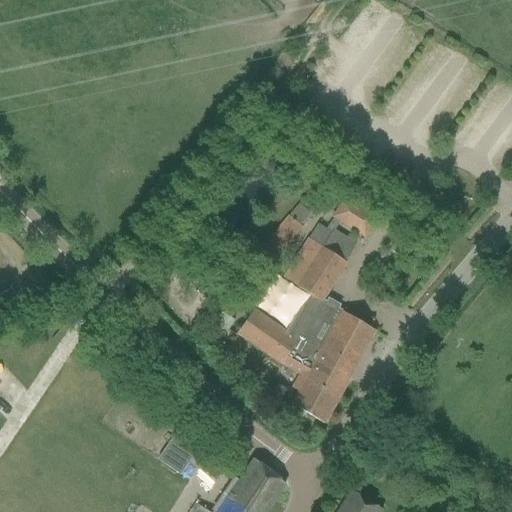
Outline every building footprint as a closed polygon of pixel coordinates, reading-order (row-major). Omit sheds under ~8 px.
[(344,197),(330,217),(364,239),(377,218),(344,197)] [(287,216),(263,245),(277,257),(301,227),(287,216)] [(331,229),(320,247),(343,262),(355,244),(331,229)] [(320,247),(306,239),(281,278),(307,295),(321,303),(346,264),(343,262),(320,247)] [(279,343),(246,319),(235,334),(279,366),(304,379),(290,405),(323,425),(374,332),(336,311),(337,308),(326,301),(324,305),(321,303),(307,295),(286,333),(279,343)] [(239,306),(228,298),(219,311),(229,318),(239,306)] [(63,369),(39,405),(176,497),(200,462),(63,369)] [(274,384),(265,400),(277,406),(286,390),(274,384)] [(115,511),(127,511),(141,489),(29,419),(11,447),(115,511)] [(0,511),(92,511),(5,456),(0,462),(0,511)] [(252,459),(240,475),(215,511),(202,511),(196,508),(193,511),(266,511),(284,485),(252,459)] [(380,511),(382,510),(350,491),(336,511),(380,511)] [(143,497),(133,511),(163,511),(164,510),(143,497)]
